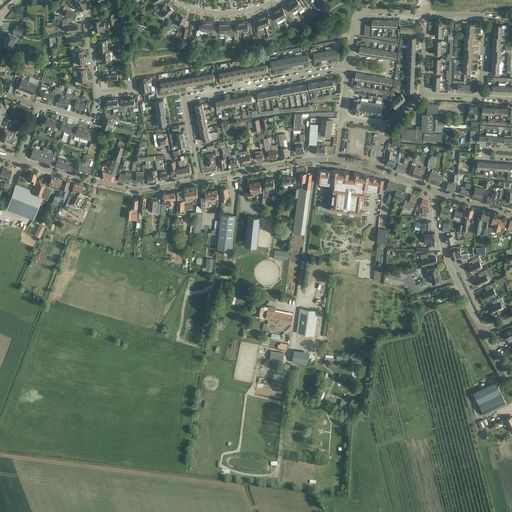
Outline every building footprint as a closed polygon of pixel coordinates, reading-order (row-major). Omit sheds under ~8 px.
[(79,0),(76,2),(78,6),(80,10),(86,7),(83,1),(84,0),(79,0)] [(297,0),(292,0),(291,1),(297,9),(299,11),(305,6),(301,1),(299,2),(297,0)] [(293,12),(297,9),(291,1),(287,4),(290,9),(288,11),(291,17),(293,19),(296,17),(294,15),(293,12)] [(167,17),(170,14),(174,10),(169,5),(168,6),(166,4),(159,10),(156,13),(159,16),(160,17),(161,17),(164,14),(167,17)] [(67,17),(69,17),(70,18),(73,19),(76,13),(69,11),(70,8),(64,5),(62,11),(66,12),(64,16),(67,17)] [(286,20),(288,19),(289,22),(293,20),(293,19),(291,17),(288,11),(285,13),(282,7),(277,10),(282,19),(285,17),(286,20)] [(277,21),(282,19),(277,10),(272,13),(275,18),(272,19),(276,29),(280,28),(278,24),(277,21)] [(116,25),(120,25),(122,24),(122,21),(119,21),(119,20),(119,19),(118,14),(115,14),(115,13),(108,14),(108,19),(109,23),(116,23),(116,25)] [(173,22),(173,23),(176,24),(176,23),(178,24),(182,26),(187,17),(180,14),(180,15),(177,14),(173,22)] [(267,15),(262,17),(265,26),(268,25),(269,26),(271,25),(273,31),(276,29),(272,19),(269,21),(267,15)] [(260,28),(265,26),(262,17),(257,19),(259,24),(256,25),(258,31),(261,30),(260,28)] [(69,25),(69,22),(69,21),(66,21),(62,21),(62,23),(63,29),(67,28),(67,32),(77,31),(76,24),(69,25)] [(95,31),(100,31),(102,30),(102,33),(105,32),(105,26),(104,21),(101,22),(101,21),(94,22),(95,31)] [(204,31),(207,31),(209,22),(203,21),(202,26),(199,26),(199,30),(197,30),(196,35),(200,36),(200,33),(203,34),(204,31)] [(247,21),(242,22),(243,31),(246,31),(247,34),(252,33),(251,26),(248,27),(247,21)] [(212,35),(216,35),(216,29),(213,28),(214,23),(209,22),(207,31),(212,32),(212,35)] [(238,32),(243,31),(242,22),(236,23),(237,28),(234,29),(234,36),(235,40),(238,39),(238,35),(238,32)] [(220,33),(225,33),(225,23),(220,23),(220,29),(216,29),(216,35),(219,36),(220,33)] [(229,36),(231,36),(234,36),(234,29),(231,29),(231,23),(225,23),(225,33),(229,33),(229,36)] [(24,28),(16,24),(13,31),(13,32),(12,34),(9,33),(7,37),(6,37),(5,40),(6,40),(4,44),(12,47),(16,36),(17,33),(21,35),(24,28)] [(72,34),(67,35),(65,35),(66,41),(70,40),(70,44),(80,43),(79,36),(72,37),(72,34)] [(75,57),(85,56),(84,50),(81,51),(81,48),(71,49),(71,52),(74,52),(75,57)] [(341,48),(333,49),(332,49),(333,57),(340,56),(339,52),(342,52),(341,48)] [(302,52),(302,55),(304,63),(310,61),(309,60),(312,59),(310,53),(308,54),(308,52),(305,52),(305,51),(301,52),(302,52)] [(85,61),(85,56),(75,57),(75,63),(73,63),(73,66),(80,65),(80,62),(85,61)] [(77,76),(87,75),(86,69),(80,70),(80,67),(74,68),(74,67),(69,67),(70,70),(76,70),(77,76)] [(120,69),(120,70),(112,72),(112,74),(113,82),(118,81),(118,77),(121,77),(120,75),(125,75),(124,69),(120,69)] [(107,83),(113,82),(112,74),(109,74),(108,72),(103,72),(104,79),(107,78),(107,83)] [(361,80),(362,74),(356,73),(355,79),(358,79),(357,86),(354,85),(354,88),(359,89),(360,89),(360,86),(361,80)] [(87,80),(87,75),(77,76),(78,81),(75,81),(75,84),(82,84),(82,81),(87,80)] [(141,87),(149,86),(149,83),(151,82),(150,78),(141,79),(141,81),(140,82),(141,87)] [(22,79),(18,88),(32,94),(36,84),(22,79)] [(457,91),(464,91),(464,84),(464,81),(453,80),(453,86),(457,87),(457,91)] [(57,102),(63,104),(65,96),(62,95),(62,92),(59,92),(60,90),(61,90),(63,83),(61,82),(59,87),(56,97),(59,98),(57,102)] [(42,97),(47,99),(49,91),(46,90),(46,88),(42,86),(40,94),(42,95),(42,97)] [(53,96),(56,97),(59,87),(55,86),(54,90),(53,90),(52,92),(49,91),(47,99),(52,101),(53,96)] [(151,86),(149,86),(141,87),(141,92),(144,92),(145,95),(152,94),(151,86)] [(69,101),(72,102),(74,96),(71,95),(71,94),(66,93),(65,96),(63,104),(68,105),(69,101)] [(396,98),(401,103),(406,99),(401,94),(396,98)] [(79,108),(81,100),(78,99),(78,97),(74,96),(72,102),(75,103),(73,107),(79,108)] [(81,100),(79,108),(84,110),(85,107),(89,108),(91,101),(86,99),(86,98),(82,97),(81,100)] [(129,98),(130,107),(133,106),(134,108),(138,108),(137,101),(135,102),(134,97),(129,98)] [(354,99),(352,110),(358,111),(359,112),(360,110),(361,100),(362,98),(354,97),(354,98),(358,98),(358,100),(354,99)] [(113,107),(112,98),(106,99),(107,103),(104,104),(105,110),(108,110),(108,108),(113,107)] [(112,98),(113,107),(113,110),(119,109),(119,111),(122,111),(122,110),(121,108),(122,108),(121,103),(121,102),(118,102),(117,98),(112,98)] [(130,107),(129,98),(123,99),(124,103),(121,103),(122,108),(121,108),(122,110),(125,109),(126,109),(126,107),(130,107)] [(401,103),(396,98),(391,103),(396,108),(401,103)] [(0,126),(2,124),(1,124),(2,121),(1,120),(2,117),(5,119),(7,113),(6,112),(8,108),(10,102),(4,99),(3,103),(2,103),(1,102),(1,101),(0,101),(0,126)] [(361,100),(360,110),(366,112),(368,102),(361,100)] [(368,102),(366,112),(373,113),(374,108),(375,104),(375,103),(368,102)] [(374,108),(373,113),(380,114),(382,104),(375,103),(375,104),(374,108)] [(402,139),(407,139),(415,139),(415,142),(423,143),(424,140),(442,141),(442,133),(438,133),(438,130),(442,130),(442,124),(443,124),(443,116),(443,113),(438,113),(438,107),(438,104),(429,104),(427,106),(427,114),(422,114),(421,129),(420,129),(420,127),(419,126),(416,126),(416,129),(402,128),(402,125),(412,126),(412,120),(403,119),(402,123),(397,123),(397,128),(396,128),(396,137),(402,138),(402,139)] [(470,106),(469,106),(469,114),(469,117),(477,117),(477,114),(477,107),(473,106),(470,106)] [(205,115),(204,110),(197,112),(198,117),(197,118),(204,116),(205,115)] [(103,121),(111,124),(113,124),(114,121),(116,116),(110,114),(109,117),(105,116),(103,121)] [(300,130),(301,117),(304,117),(304,114),(295,114),(294,127),(293,130),(300,130)] [(45,127),(45,125),(49,126),(51,118),(46,116),(45,119),(42,119),(40,126),(43,127),(45,127)] [(56,131),(58,125),(55,124),(56,120),(51,118),(49,126),(51,127),(51,129),(51,130),(51,131),(53,131),(54,131),(54,130),(56,131)] [(261,130),(259,119),(247,122),(249,128),(253,127),(254,131),(261,130)] [(331,120),(327,119),(322,119),(321,126),(319,133),(330,135),(331,130),(330,130),(331,120)] [(61,132),(62,130),(64,131),(67,123),(61,121),(60,125),(58,125),(56,131),(58,131),(57,132),(58,133),(60,133),(61,132)] [(110,126),(111,124),(103,121),(101,126),(106,128),(105,130),(111,132),(112,128),(110,126)] [(208,127),(206,122),(199,124),(201,129),(200,130),(207,128),(208,127)] [(72,135),(73,129),(71,129),(72,124),(67,123),(64,131),(70,133),(69,135),(72,135)] [(4,125),(2,124),(0,126),(0,136),(1,137),(0,139),(6,141),(6,139),(14,142),(16,137),(19,127),(15,125),(13,131),(3,127),(4,125)] [(309,144),(316,145),(317,140),(317,137),(318,125),(311,124),(310,137),(309,139),(309,144)] [(173,137),(171,137),(171,142),(184,139),(183,132),(180,133),(179,129),(180,129),(179,125),(172,126),(173,130),(176,130),(178,140),(174,141),(173,137)] [(83,127),(77,126),(76,130),(73,129),(72,135),(74,136),(80,138),(80,136),(83,127)] [(83,127),(80,136),(80,138),(85,139),(90,141),(91,140),(92,135),(87,133),(88,129),(83,127)] [(163,145),(172,143),(171,142),(171,137),(170,133),(158,135),(159,145),(163,145)] [(288,156),(288,151),(287,147),(285,147),(284,140),(286,140),(285,134),(278,135),(281,152),(282,157),(288,156)] [(304,151),(303,146),(302,141),(305,140),(304,134),(300,135),(301,141),(295,142),(296,145),(295,145),(297,153),(304,151)] [(263,139),(265,149),(268,148),(269,151),(270,158),(277,156),(276,150),(278,150),(277,144),(271,146),(270,142),(269,140),(268,138),(263,139)] [(171,142),(172,143),(172,146),(175,145),(178,144),(179,147),(186,146),(184,139),(171,142)] [(110,157),(109,159),(112,161),(109,171),(106,170),(107,166),(103,165),(102,170),(103,170),(101,178),(113,181),(113,179),(115,180),(116,174),(126,142),(119,140),(114,156),(111,156),(111,157),(110,157)] [(222,153),(224,158),(219,159),(220,167),(226,166),(226,162),(227,162),(226,157),(225,153),(224,149),(225,148),(224,144),(224,143),(216,144),(217,148),(221,147),(221,149),(222,153)] [(323,145),(323,143),(317,143),(317,146),(316,146),(316,155),(325,155),(327,155),(327,145),(323,145)] [(47,146),(44,145),(43,149),(43,150),(43,151),(39,150),(36,159),(42,161),(46,148),(47,146)] [(36,159),(39,150),(35,148),(36,147),(32,146),(30,150),(32,151),(30,157),(36,159)] [(245,147),(246,151),(239,152),(241,162),(244,162),(244,163),(251,161),(248,146),(245,147)] [(48,148),(46,148),(42,161),(48,163),(50,154),(46,152),(47,151),(48,148)] [(255,151),(256,155),(257,160),(264,159),(262,150),(255,151)] [(395,157),(392,156),(393,152),(393,151),(388,150),(388,152),(387,157),(389,158),(387,164),(394,167),(396,162),(398,162),(399,157),(396,156),(395,158),(395,157)] [(55,154),(54,155),(50,154),(48,163),(53,165),(57,152),(55,151),(54,153),(55,154)] [(208,167),(216,165),(214,153),(206,155),(208,167)] [(79,162),(78,166),(76,170),(82,172),(87,158),(87,155),(85,154),(84,157),(83,157),(81,163),(79,162)] [(238,164),(236,154),(229,155),(231,165),(233,165),(233,166),(237,165),(238,165),(238,164)] [(71,170),(72,166),(72,165),(71,165),(69,164),(70,162),(57,158),(55,166),(67,170),(67,169),(71,170)] [(90,159),(87,158),(82,172),(89,174),(91,168),(87,167),(89,162),(90,159)] [(190,166),(186,167),(185,159),(182,160),(184,174),(191,173),(190,166)] [(405,172),(406,167),(409,161),(405,159),(403,164),(398,163),(396,169),(405,172)] [(156,160),(157,168),(157,169),(160,169),(161,170),(160,170),(161,172),(160,172),(161,179),(165,178),(165,179),(166,179),(168,178),(168,177),(169,177),(167,168),(164,169),(163,164),(160,165),(159,160),(156,160)] [(178,176),(184,174),(182,160),(178,161),(180,168),(176,169),(176,167),(178,176)] [(411,165),(410,170),(413,171),(412,174),(420,177),(422,172),(423,173),(425,168),(425,167),(421,165),(416,164),(412,162),(411,165)] [(2,168),(0,175),(0,178),(5,180),(5,183),(8,184),(11,171),(2,168)] [(344,208),(345,196),(347,184),(348,178),(349,172),(334,170),(333,171),(331,171),(326,170),(323,170),(318,169),(317,182),(332,184),(332,186),(334,187),(331,209),(337,210),(337,212),(343,212),(344,208)] [(150,171),(151,174),(148,175),(149,181),(150,183),(153,182),(153,181),(157,180),(156,174),(157,173),(156,170),(150,171)] [(32,191),(35,192),(39,183),(35,181),(37,176),(35,176),(36,172),(30,171),(28,179),(32,180),(31,183),(34,184),(32,191)] [(431,171),(428,180),(438,184),(441,175),(431,171)] [(130,182),(131,177),(132,173),(126,172),(125,174),(120,173),(120,174),(119,179),(130,182)] [(344,203),(344,208),(350,209),(349,213),(355,214),(355,212),(362,213),(363,206),(363,202),(364,198),(365,190),(366,191),(367,189),(374,190),(377,191),(382,192),(384,179),(377,178),(369,177),(369,175),(362,174),(354,172),(353,178),(348,178),(347,184),(346,188),(345,196),(345,200),(344,203)] [(304,188),(301,188),(299,188),(298,197),(297,199),(293,232),(304,234),(312,174),(306,173),(304,188)] [(306,173),(297,174),(298,180),(300,179),(300,181),(302,181),(301,188),(304,188),(306,173)] [(454,192),(456,185),(457,174),(452,174),(452,182),(452,184),(448,183),(446,189),(454,192)] [(62,179),(52,175),(49,184),(56,186),(55,189),(58,190),(60,187),(62,179)] [(290,176),(282,177),(283,184),(288,183),(288,184),(296,183),(295,177),(290,178),(290,176)] [(263,194),(263,198),(268,198),(268,192),(267,192),(268,188),(275,187),(273,179),(265,180),(266,189),(264,189),(263,194)] [(66,196),(70,189),(73,184),(69,183),(69,182),(63,180),(60,188),(63,189),(61,194),(59,194),(58,196),(58,197),(59,198),(63,199),(65,196),(66,196)] [(388,185),(386,189),(390,191),(388,199),(391,200),(396,188),(398,183),(389,180),(388,185)] [(247,193),(248,197),(254,196),(253,190),(261,188),(260,181),(249,183),(251,191),(250,191),(250,193),(247,193)] [(35,193),(40,196),(44,187),(45,184),(39,182),(39,183),(35,192),(35,193)] [(467,182),(465,187),(462,186),(461,188),(459,194),(468,196),(471,184),(467,182)] [(82,194),(84,186),(73,183),(71,191),(70,195),(63,208),(72,212),(77,201),(78,201),(82,194)] [(33,220),(41,200),(42,196),(40,196),(35,193),(35,192),(32,191),(16,185),(6,209),(33,220)] [(475,186),(473,196),(477,197),(479,197),(479,198),(482,199),(485,189),(475,186)] [(42,196),(41,200),(43,201),(44,198),(47,199),(51,190),(44,187),(40,196),(42,196)] [(177,195),(177,210),(184,210),(192,208),(193,203),(193,202),(196,201),(195,198),(198,197),(197,188),(185,190),(177,192),(177,195)] [(405,192),(397,189),(394,196),(399,198),(398,200),(402,201),(405,192)] [(493,190),(492,196),(488,195),(486,201),(495,203),(497,197),(501,198),(503,190),(499,189),(498,191),(493,190)] [(201,201),(202,206),(202,208),(206,208),(205,201),(208,201),(208,202),(209,203),(211,202),(212,201),(211,200),(218,198),(217,190),(205,192),(206,196),(201,197),(202,200),(201,200),(201,201)] [(165,201),(163,201),(164,205),(169,206),(169,209),(172,208),(172,206),(172,205),(169,193),(164,194),(165,199),(165,201)] [(412,208),(413,208),(417,197),(411,195),(409,201),(406,199),(403,207),(407,208),(406,209),(411,210),(412,208)] [(137,213),(138,204),(138,199),(132,199),(132,204),(132,207),(131,210),(128,210),(127,219),(137,219),(138,213),(137,213)] [(420,216),(427,216),(427,213),(430,212),(428,201),(423,199),(421,204),(420,206),(422,207),(423,212),(419,213),(420,216)] [(148,203),(148,209),(155,210),(154,213),(160,214),(160,209),(161,204),(157,203),(157,200),(150,200),(149,203),(148,203)] [(440,212),(439,215),(450,218),(451,214),(448,213),(450,208),(442,206),(440,212)] [(465,215),(464,231),(463,236),(472,237),(473,232),(468,231),(469,219),(467,219),(468,216),(472,217),(474,209),(467,208),(465,215)] [(454,215),(453,219),(460,221),(461,220),(461,217),(463,212),(455,210),(454,215)] [(487,229),(487,228),(491,214),(482,212),(482,216),(481,219),(477,218),(474,233),(479,234),(480,228),(481,228),(482,220),(486,221),(484,229),(487,229)] [(222,214),(220,228),(219,231),(219,235),(217,248),(224,249),(224,251),(226,251),(227,250),(232,250),(236,215),(222,214)] [(493,229),(497,230),(500,231),(501,226),(504,227),(506,223),(507,218),(500,216),(493,215),(491,223),(494,224),(493,229)] [(258,247),(261,217),(248,216),(244,246),(258,247)] [(420,220),(420,228),(431,229),(431,221),(420,220)] [(39,224),(34,235),(40,238),(45,227),(39,224)] [(379,228),(377,242),(387,244),(389,230),(379,228)] [(463,236),(464,231),(456,231),(457,235),(459,241),(463,240),(466,240),(466,238),(463,238),(463,237),(463,236)] [(426,234),(423,234),(421,235),(421,238),(422,239),(426,240),(426,243),(429,244),(429,245),(432,246),(433,234),(426,234)] [(486,254),(485,247),(476,248),(477,255),(486,254)] [(461,255),(460,249),(450,252),(452,259),(461,256),(462,260),(469,258),(468,253),(461,255)] [(287,260),(287,259),(288,251),(275,250),(274,258),(287,260)] [(479,256),(472,259),(474,263),(469,266),(472,273),(482,268),(480,263),(482,262),(479,256)] [(428,260),(425,260),(421,261),(422,266),(432,263),(437,262),(435,257),(428,259),(428,260)] [(213,270),(214,259),(207,258),(206,269),(213,270)] [(437,267),(433,268),(428,269),(432,284),(441,281),(438,271),(439,271),(438,267),(438,268),(437,267)] [(486,269),(479,273),(481,277),(476,280),(479,287),(490,281),(487,277),(489,276),(486,269)] [(497,295),(493,288),(497,286),(495,282),(492,283),(486,286),(488,290),(483,293),(486,300),(497,295)] [(443,300),(451,298),(451,299),(452,298),(449,291),(443,293),(442,290),(436,292),(438,298),(442,297),(443,300)] [(497,313),(501,311),(500,310),(503,308),(501,304),(504,302),(500,296),(493,300),(495,304),(490,307),(493,314),(497,312),(497,313)] [(258,305),(256,314),(257,315),(256,316),(257,317),(261,318),(261,317),(262,315),(266,316),(266,319),(291,324),(293,315),(275,311),(275,307),(269,306),(268,310),(267,310),(267,311),(264,310),(264,306),(258,305)] [(296,333),(314,336),(316,336),(317,331),(316,331),(317,330),(315,329),(318,311),(300,308),(296,333)] [(292,363),(307,365),(309,352),(294,350),(292,363)] [(284,353),(271,351),(270,360),(283,362),(284,353)] [(474,393),(483,413),(481,414),(482,416),(484,415),(507,404),(496,382),(474,393)]
